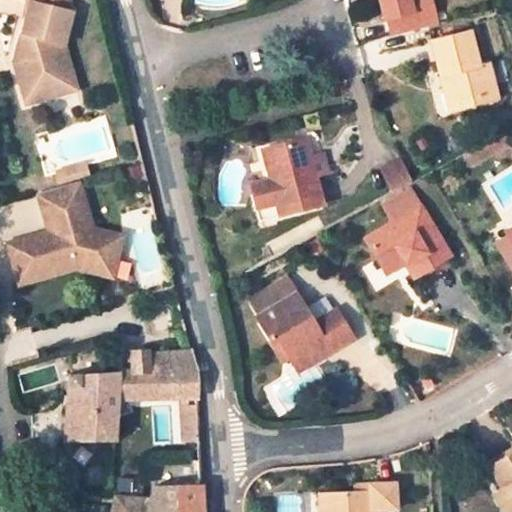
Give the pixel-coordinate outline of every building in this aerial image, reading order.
[(61,0),(30,0),(29,2),(24,1),(16,33),(13,33),(8,58),(17,56),(13,73),(21,101),(42,95),(39,84),(66,77),(59,51),(67,11),(59,9),(61,0)] [(381,0),(387,21),(389,20),(394,38),(438,26),(430,0),(381,0)] [(449,77),(457,111),(499,101),(489,65),(480,66),(472,34),(433,43),(441,79),(449,77)] [(441,79),(449,113),(457,111),(449,77),(441,79)] [(186,116),(189,128),(200,125),(197,113),(186,116)] [(504,146),(496,133),(480,142),(488,155),(504,146)] [(252,189),(258,222),(323,205),(316,177),(312,159),(307,140),(265,150),(272,184),(252,189)] [(488,155),(480,142),(474,146),(460,154),(467,166),(488,155)] [(324,156),(312,159),(316,177),(328,174),(324,156)] [(383,169),(392,191),(404,185),(411,181),(402,161),(383,169)] [(52,173),(55,183),(77,177),(85,175),(81,164),(52,173)] [(91,229),(77,177),(55,183),(36,188),(47,224),(54,222),(56,230),(6,244),(18,283),(75,268),(78,259),(98,267),(102,259),(116,265),(125,242),(91,229)] [(388,225),(417,207),(404,185),(392,191),(374,201),(388,225)] [(398,255),(403,262),(411,276),(447,255),(417,207),(388,225),(363,240),(379,267),(398,255)] [(398,255),(379,267),(383,274),(403,262),(398,255)] [(322,342),(329,354),(353,339),(336,311),(313,324),(287,279),(249,302),(257,318),(255,319),(269,344),(277,339),(288,360),(322,342)] [(269,344),(281,364),(288,360),(277,339),(269,344)] [(288,360),(296,373),(329,354),(322,342),(288,360)] [(118,372),(116,399),(196,398),(195,366),(190,350),(149,354),(149,351),(129,352),(130,371),(118,372)] [(118,372),(69,375),(68,387),(77,387),(74,438),(113,437),(116,399),(118,372)] [(68,387),(64,438),(74,438),(77,387),(68,387)] [(185,460),(200,459),(199,441),(185,442),(185,460)] [(506,489),(511,499),(511,453),(489,468),(503,491),(506,489)] [(375,511),(396,510),(395,484),(357,485),(357,493),(324,494),(324,511),(375,511)] [(202,511),(201,485),(152,486),(147,511),(202,511)] [(511,511),(511,499),(506,489),(503,491),(494,498),(502,511),(511,511)] [(147,511),(149,498),(115,496),(112,511),(147,511)]
